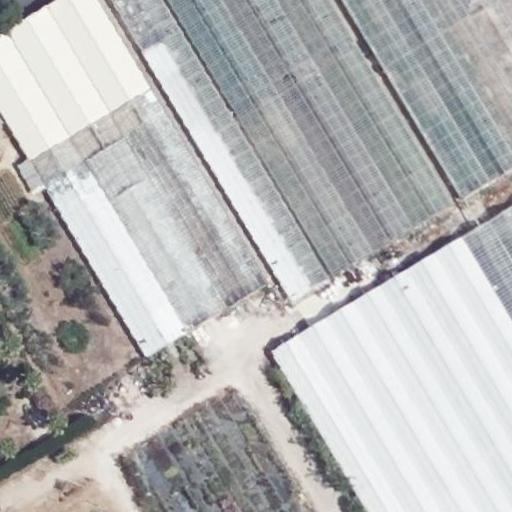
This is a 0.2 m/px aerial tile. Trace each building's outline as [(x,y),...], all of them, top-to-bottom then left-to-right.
[(168,117),(98,0),(65,0),(0,39),(0,111),(148,359),(268,286),(168,117)] [(331,281),(257,158),(161,0),(112,0),(294,303),(331,281)] [(455,207),(370,68),(329,0),(168,0),(228,100),(335,278),(455,207)] [(511,0),(342,0),(382,67),(463,201),(511,172),(511,0)] [(0,276),(26,320),(75,290),(0,161),(0,276)] [(367,511),(511,511),(511,210),(475,232),(273,353),(297,394),(358,495),(367,511)]
